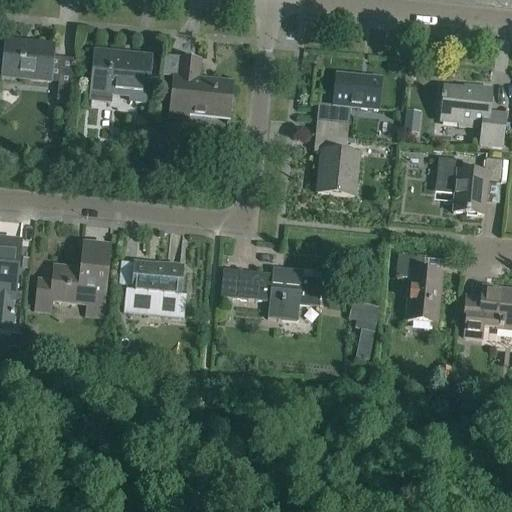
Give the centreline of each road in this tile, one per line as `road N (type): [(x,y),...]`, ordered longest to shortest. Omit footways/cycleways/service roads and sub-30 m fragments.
road 1 (residential): [(263,1),(251,225),(0,199)]
road 2 (residential): [(511,26),(263,1)]
